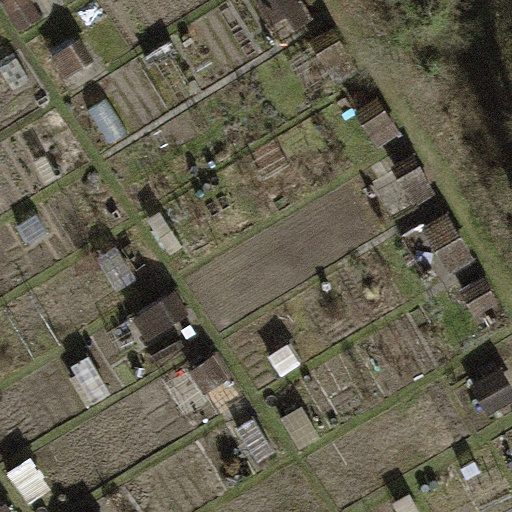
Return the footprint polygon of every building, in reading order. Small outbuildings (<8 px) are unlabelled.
[(49,20),(37,0),(7,0),(27,33),(49,20)] [(297,0),(256,0),(278,37),(309,19),(297,0)] [(364,74),(342,37),(321,49),(343,86),(364,74)] [(85,46),(59,62),(72,83),(98,68),(85,46)] [(401,131),(378,100),(360,113),(382,144),(401,131)] [(418,155),(375,180),(397,219),(441,195),(418,155)] [(448,211),(427,224),(459,276),(479,263),(448,211)] [(511,315),(511,306),(498,284),(469,302),(486,331),(511,315)] [(194,324),(179,298),(138,323),(154,349),(194,324)] [(105,320),(93,303),(62,326),(74,342),(105,320)] [(243,398),(220,359),(197,373),(220,411),(243,398)] [(511,410),(511,374),(510,372),(474,394),(491,423),(511,410)] [(176,441),(158,415),(140,427),(158,454),(176,441)] [(237,429),(263,473),(285,459),(259,416),(237,429)] [(424,511),(416,499),(402,508),(404,511),(424,511)]
